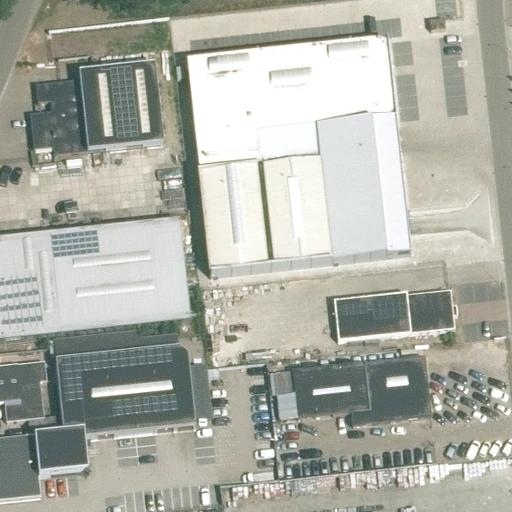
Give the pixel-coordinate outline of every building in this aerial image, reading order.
[(429,25),(430,34),(444,33),(442,23),(429,25)] [(410,259),(387,44),(186,66),(210,282),(410,259)] [(55,116),(29,119),(33,154),(52,152),(53,160),(163,148),(154,69),(78,77),(79,85),(35,90),(37,108),(54,106),(55,116)] [(179,226),(129,231),(0,244),(0,346),(189,327),(179,226)] [(451,311),(449,295),(406,300),(406,297),(332,305),(337,346),(453,333),(452,320),(456,320),(455,310),(451,311)] [(63,447),(84,444),(195,433),(188,360),(178,353),(55,365),(62,437),(63,447)] [(294,398),(294,400),(297,423),(350,417),(352,431),(370,429),(370,428),(430,421),(423,362),(403,364),(403,363),(291,376),(294,398)] [(17,369),(0,371),(0,407),(19,405),(19,409),(4,411),(5,427),(27,425),(43,423),(39,387),(46,386),(44,367),(17,370),(17,369)] [(273,400),(294,398),(291,376),(270,378),(273,400)] [(282,425),(297,423),(294,400),(279,401),(282,425)] [(55,422),(27,425),(29,437),(56,434),(55,422)] [(87,469),(84,444),(63,447),(62,437),(34,440),(34,439),(0,442),(0,505),(40,501),(38,481),(80,477),(87,469)]
